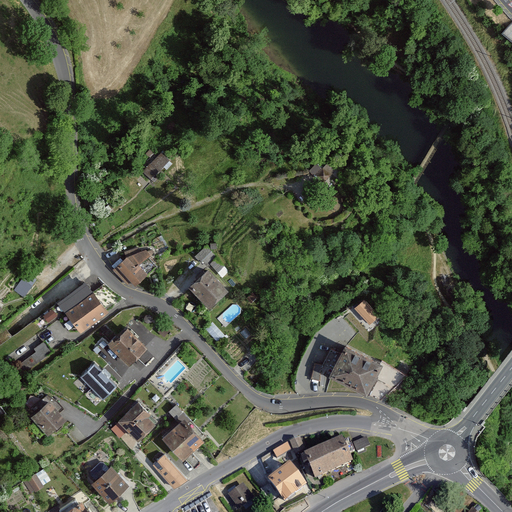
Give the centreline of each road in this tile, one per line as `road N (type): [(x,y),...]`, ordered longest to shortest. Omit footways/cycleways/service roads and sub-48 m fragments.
road 1 (residential): [(385,424),(380,409),(365,402),(266,404),(172,314),(117,287),(98,266),(71,198),(64,79),(27,0)]
road 2 (residential): [(385,424),(342,420),(286,433),(153,511)]
